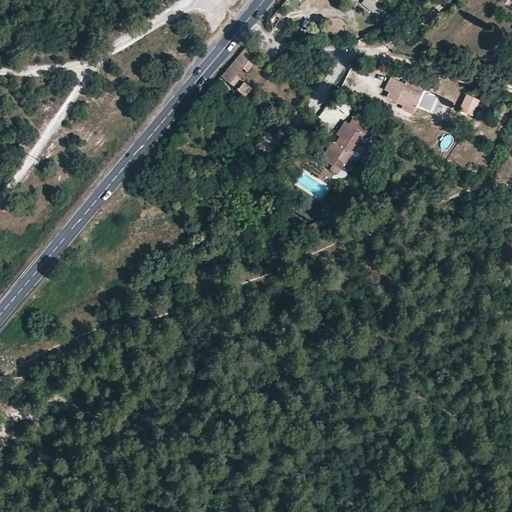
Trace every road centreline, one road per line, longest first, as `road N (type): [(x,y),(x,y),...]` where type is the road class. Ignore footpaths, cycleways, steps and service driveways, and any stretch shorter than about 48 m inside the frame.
road 1 (primary): [(0,314),(245,24)]
road 2 (track): [(511,184),(432,200),(208,295)]
road 3 (unclassified): [(245,24),(274,39),(511,87)]
road 4 (track): [(208,295),(90,350),(0,374)]
road 5 (unclassified): [(0,197),(73,96),(91,57)]
road 6 (unclassified): [(91,57),(197,0)]
